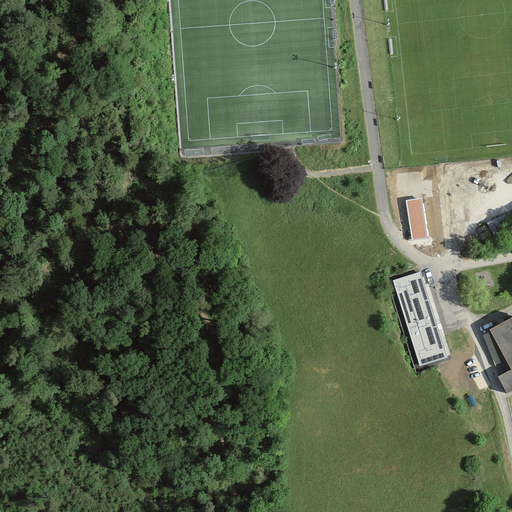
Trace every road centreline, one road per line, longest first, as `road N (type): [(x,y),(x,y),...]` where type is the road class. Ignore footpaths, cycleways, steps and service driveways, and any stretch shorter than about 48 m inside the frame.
road 1 (residential): [(443,266),(412,254),(389,230),(355,0)]
road 2 (track): [(0,410),(76,370),(112,318),(128,255)]
road 3 (residential): [(511,436),(505,400),(443,266)]
